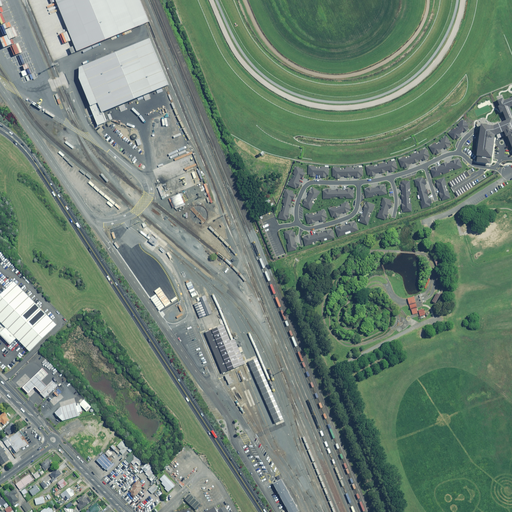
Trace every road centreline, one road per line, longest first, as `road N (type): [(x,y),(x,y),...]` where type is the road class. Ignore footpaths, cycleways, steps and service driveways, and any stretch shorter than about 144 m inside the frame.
road 1 (trunk): [(0,129),(28,156),(263,511)]
road 2 (residential): [(386,511),(328,370)]
